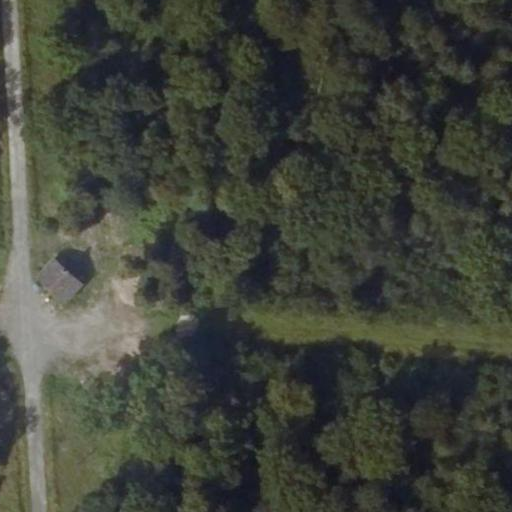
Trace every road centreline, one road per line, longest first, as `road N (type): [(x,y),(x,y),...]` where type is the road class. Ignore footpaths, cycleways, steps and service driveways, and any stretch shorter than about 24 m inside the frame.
road 1 (track): [(511,347),(0,316)]
road 2 (unclassified): [(0,7),(34,511)]
